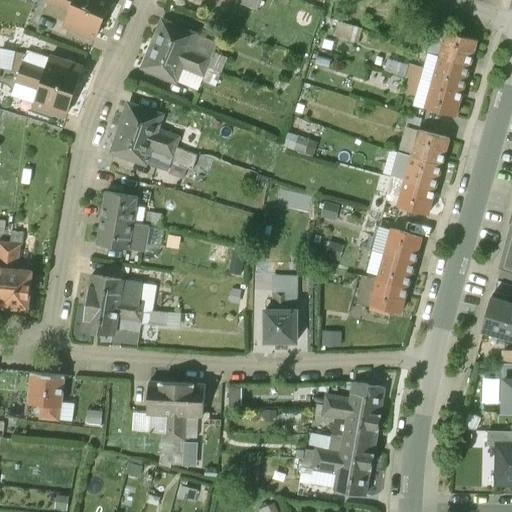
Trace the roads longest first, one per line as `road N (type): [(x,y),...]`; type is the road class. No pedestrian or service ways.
road 1 (residential): [(51,353),(429,372)]
road 2 (residential): [(51,353),(82,152),(140,0)]
road 3 (residential): [(429,372),(511,69)]
road 4 (residential): [(406,509),(429,372)]
